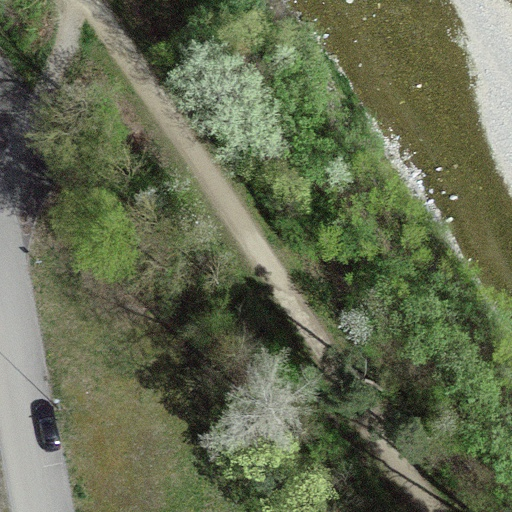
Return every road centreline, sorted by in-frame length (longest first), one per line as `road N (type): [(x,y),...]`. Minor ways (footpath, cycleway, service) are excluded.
road 1 (track): [(431,511),(84,0)]
road 2 (unclassified): [(54,511),(0,184)]
